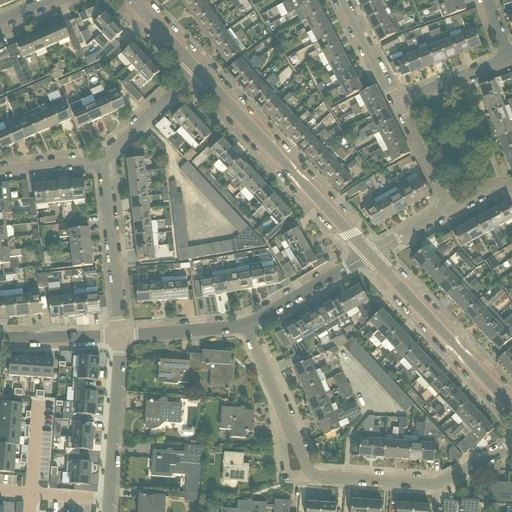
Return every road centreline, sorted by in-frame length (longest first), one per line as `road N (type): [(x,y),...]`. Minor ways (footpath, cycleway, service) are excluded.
road 1 (residential): [(511,446),(438,486),(310,477),(246,326)]
road 2 (unclassified): [(370,258),(200,74)]
road 3 (unclassified): [(511,410),(370,258)]
road 4 (residential): [(120,336),(103,161)]
road 5 (residential): [(108,501),(120,336)]
road 6 (residential): [(246,326),(370,258)]
road 7 (residential): [(120,336),(246,326)]
road 8 (residential): [(145,124),(217,226)]
road 9 (residential): [(0,339),(120,336)]
